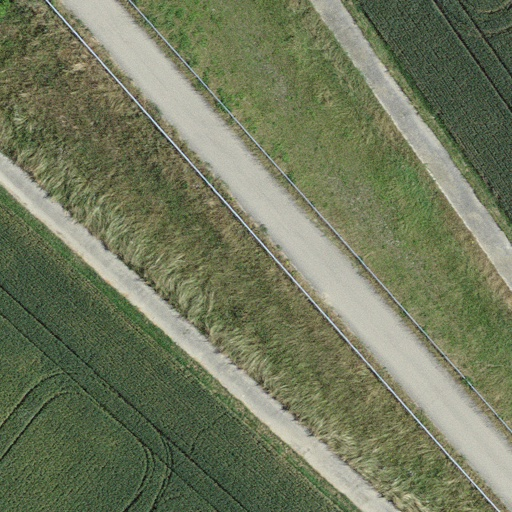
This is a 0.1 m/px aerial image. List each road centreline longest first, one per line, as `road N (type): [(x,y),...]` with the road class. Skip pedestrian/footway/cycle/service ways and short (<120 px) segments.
road 1 (track): [(0,168),(380,511)]
road 2 (track): [(324,0),(511,269)]
